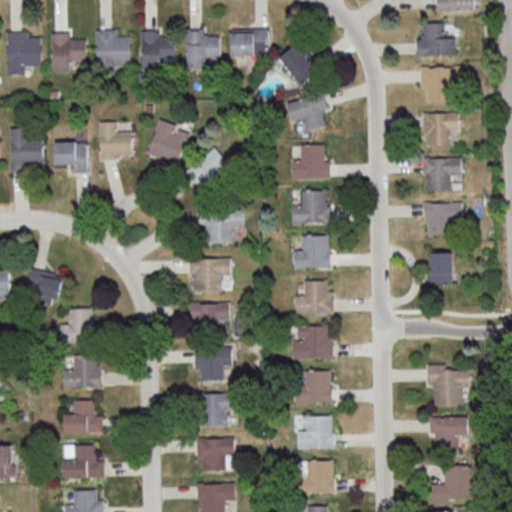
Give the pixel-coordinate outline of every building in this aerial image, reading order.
[(437,0),(438,12),(476,11),(475,0),(437,0)] [(456,38),(445,37),(445,22),(424,22),(424,39),(418,39),(418,57),(456,58),(456,38)] [(269,28),(233,29),(234,57),(264,57),(264,45),(269,45),(269,28)] [(118,29),(98,29),(98,70),(116,70),(116,65),(132,65),(132,36),(118,36),(118,29)] [(220,35),(205,36),(205,29),(187,30),(189,69),(221,68),(220,35)] [(143,68),(163,68),(163,57),(177,57),(177,37),(162,37),(162,30),(143,30),(143,68)] [(42,65),(42,37),(29,37),(29,31),(8,31),(8,75),(27,75),(27,65),(42,65)] [(53,71),(72,72),(72,63),(87,64),(87,39),(70,38),(71,33),(54,32),(53,71)] [(280,57),(303,84),(320,69),(297,43),(280,57)] [(421,88),(428,88),(428,101),(449,101),(449,92),(461,93),(461,66),(421,66),(421,88)] [(303,117),(307,132),(328,127),(324,110),(329,109),(325,92),(288,102),(293,120),(303,117)] [(425,112),(425,145),(451,146),(452,130),(460,130),(460,112),(425,112)] [(100,120),(100,158),(117,158),(117,155),(132,154),(132,131),(117,132),(116,120),(100,120)] [(191,131),(160,120),(148,153),(179,164),(191,131)] [(10,127),(10,172),(27,172),(27,162),(42,162),(42,139),(27,139),(27,127),(10,127)] [(88,141),(56,142),(57,166),(74,165),(75,173),(89,173),(88,141)] [(325,143),(301,144),(302,159),(293,160),(294,180),(331,179),(331,161),(326,161),(325,143)] [(226,161),(218,148),(188,168),(200,186),(221,172),(218,166),(226,161)] [(462,157),(425,157),(426,192),(452,191),(452,175),(462,175),(462,157)] [(294,225),(332,224),(332,206),(327,206),(326,189),(302,189),(303,205),(294,205),(294,225)] [(427,236),(455,236),(455,224),(463,224),(463,202),(427,202),(427,236)] [(208,243),(233,244),(233,227),(244,227),(245,212),(209,212),(208,243)] [(330,234),(304,235),(304,250),(295,250),(295,270),(331,269),(330,234)] [(429,285),(444,286),(444,284),(452,284),(454,252),(431,251),(429,285)] [(192,258),(193,293),(224,292),(223,274),(232,274),(232,257),(192,258)] [(0,269),(11,269),(11,296),(0,296),(0,269)] [(30,286),(40,287),(38,299),(61,302),(64,274),(32,270),(30,286)] [(296,295),(297,315),(335,314),(334,291),(329,291),(328,279),(305,280),(306,295),(296,295)] [(223,321),(231,321),(231,302),(192,303),(193,327),(223,326),(223,321)] [(94,308),(70,307),(69,324),(62,324),(62,342),(93,342),(94,308)] [(334,359),(333,335),(329,335),(329,325),(299,325),(299,339),(294,339),(294,360),(334,359)] [(202,383),(225,382),(225,365),(233,365),(233,347),(196,348),(196,369),(202,369),(202,383)] [(102,388),(101,355),(74,356),(75,369),(64,369),(65,389),(102,388)] [(429,364),(428,384),(435,385),(435,406),(462,406),(462,381),(469,381),(469,368),(447,368),(447,364),(429,364)] [(333,405),(332,370),(306,370),(306,385),(296,385),(296,406),(333,405)] [(203,429),(229,428),(228,392),(201,393),(203,429)] [(65,414),(65,435),(104,434),(104,415),(96,415),(95,398),(74,399),(75,413),(65,414)] [(335,416),(304,415),(304,429),(299,429),(298,450),(334,451),(335,416)] [(469,417),(431,416),(430,433),(437,433),(437,445),(468,446),(469,417)] [(198,438),(198,459),(204,459),(204,473),(218,473),(218,469),(227,469),(226,454),(236,453),(235,437),(198,438)] [(0,482),(7,483),(7,477),(15,477),(15,445),(0,444),(0,482)] [(96,444),(75,444),(75,459),(65,459),(66,479),(106,478),(105,460),(96,460),(96,444)] [(335,460),(302,460),(302,494),(336,494),(335,460)] [(432,484),(432,506),(449,506),(449,494),(467,494),(466,465),(447,465),(447,483),(432,484)] [(200,483),(200,511),(225,511),(226,498),(237,498),(237,482),(200,483)] [(98,489),(74,489),(75,504),(66,504),(66,511),(105,511),(105,500),(98,500),(98,489)]
